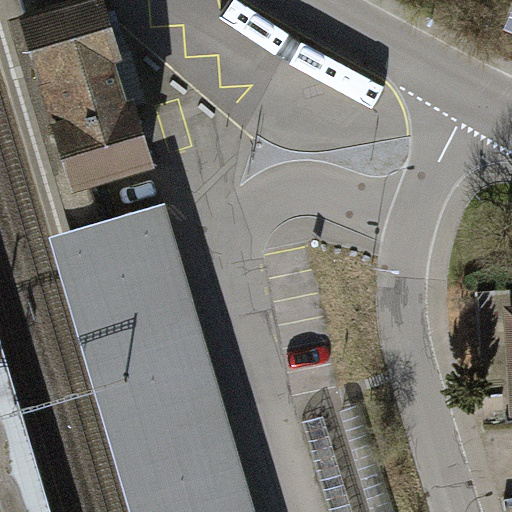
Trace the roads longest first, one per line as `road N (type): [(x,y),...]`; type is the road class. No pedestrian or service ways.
road 1 (residential): [(460,511),(407,336),(407,272),(418,220),(473,94)]
road 2 (tertiary): [(473,94),(312,0)]
